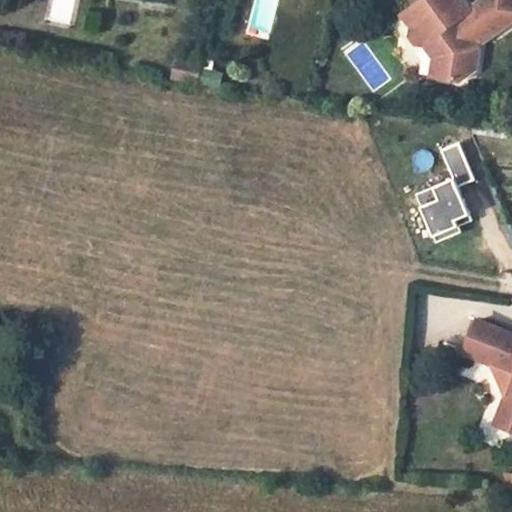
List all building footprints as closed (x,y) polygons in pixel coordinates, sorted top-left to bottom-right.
[(418,0),(423,8),(416,14),(425,26),(417,31),(415,40),(419,45),(427,46),(434,40),(445,55),(442,77),(463,80),(477,69),(481,46),(479,45),(475,39),(487,31),(490,36),(511,20),(511,0),(481,0),(471,8),(467,11),(458,0),(414,0),(416,2),(418,0)] [(471,8),(464,0),(458,0),(467,11),(471,8)] [(416,14),(408,19),(417,31),(425,26),(416,14)] [(487,31),(475,39),(479,45),(490,36),(487,31)] [(434,40),(427,46),(435,58),(433,75),(442,77),(445,55),(434,40)] [(199,87),(203,68),(179,62),(175,82),(199,87)] [(416,192),(436,241),(461,231),(458,224),(472,219),(458,185),(474,178),(458,141),(441,148),(453,177),(416,192)] [(511,338),(475,321),(460,354),(490,370),(504,395),(499,412),(511,416),(506,430),(511,432),(511,338)] [(499,412),(494,426),(506,430),(511,416),(499,412)]
